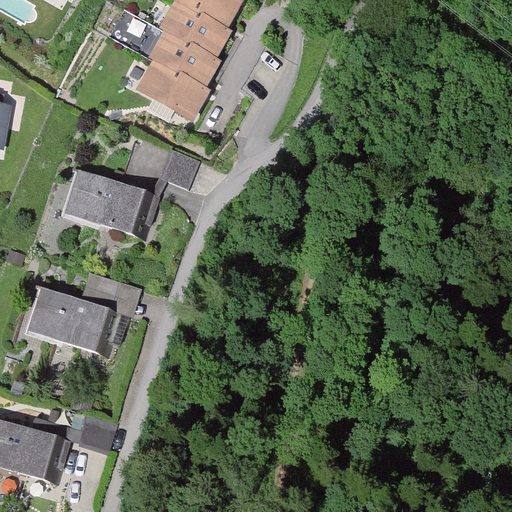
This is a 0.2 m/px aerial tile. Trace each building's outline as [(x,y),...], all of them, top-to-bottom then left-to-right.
[(241,10),(224,0),(180,0),(176,9),(182,13),(166,39),(171,42),(155,69),(161,73),(147,96),(193,124),(213,92),(209,90),(220,71),(215,67),(231,39),(226,36),(241,10)] [(147,188),(159,153),(137,145),(125,181),(147,188)] [(153,207),(83,185),(71,223),(141,245),(153,207)] [(134,316),(139,290),(84,279),(79,304),(134,316)] [(117,329),(48,304),(36,336),(106,361),(117,329)] [(66,452),(0,433),(0,470),(57,486),(66,452)]
